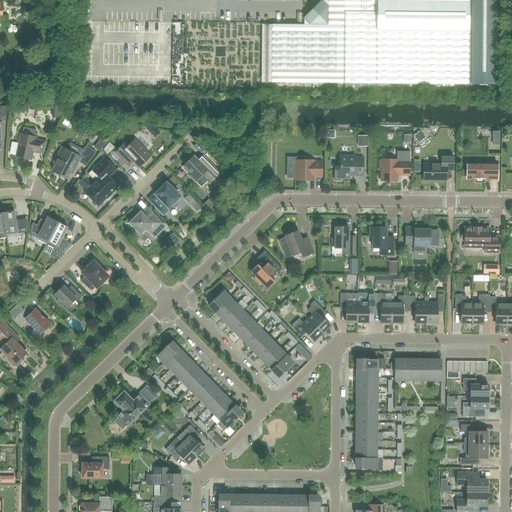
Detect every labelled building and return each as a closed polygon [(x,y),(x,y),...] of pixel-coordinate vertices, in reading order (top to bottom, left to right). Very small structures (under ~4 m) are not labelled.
[(494,86),(495,0),(327,0),(328,1),(323,1),(314,10),(304,20),(304,25),(272,25),(271,83),(344,83),(467,85),(470,85),(494,86)] [(35,138),(34,138),(36,130),(23,127),(21,135),(20,135),(16,156),(31,160),(32,152),(42,154),(45,142),(35,140),(35,138)] [(357,136),(357,147),(368,147),(368,136),(357,136)] [(124,144),(115,153),(128,166),(133,161),(139,167),(150,156),(135,140),(127,147),(124,144)] [(78,162),(86,166),(96,153),(86,146),(78,156),(62,147),(53,163),(55,164),(52,171),(67,179),(70,172),(72,173),(78,162)] [(193,156),(183,166),(191,174),(189,176),(195,182),(201,175),(209,184),(220,174),(202,156),(197,161),(193,156)] [(334,179),(334,181),(341,181),(341,179),(349,179),(349,174),(354,174),(354,176),(363,176),(363,158),(355,157),(355,156),(340,156),(340,167),(334,167),(334,179)] [(446,170),(453,170),(453,156),(441,156),(441,165),(423,165),(423,182),(432,182),(432,180),(446,181),(446,170)] [(99,178),(84,193),(97,206),(109,195),(109,196),(118,187),(108,177),(116,170),(104,158),(92,170),(99,178)] [(286,177),(286,178),(295,178),(295,180),(314,181),(314,177),(321,177),(322,162),(314,162),(314,161),(294,160),(294,166),(287,166),(287,177),(286,177)] [(381,181),(397,182),(397,175),(409,175),(409,162),(397,162),(397,160),(381,160),(381,161),(379,161),(379,171),(381,171),(381,181)] [(483,178),(496,178),(496,163),(467,163),(467,178),(475,178),(475,182),(483,182),(483,178)] [(206,181),(199,184),(204,193),(210,190),(206,181)] [(166,182),(148,200),(163,215),(169,209),(168,209),(170,207),(171,208),(173,208),(177,204),(177,202),(176,201),(180,197),(166,182)] [(3,213),(6,238),(24,235),(26,222),(16,224),(14,212),(3,213)] [(133,215),(125,223),(132,231),(134,229),(140,234),(146,229),(151,234),(161,223),(154,215),(149,220),(140,212),(135,217),(133,215)] [(46,244),(57,223),(47,217),(42,228),(32,223),(30,236),(46,244)] [(57,223),(46,244),(62,253),(71,243),(62,238),(67,228),(57,223)] [(332,238),(332,247),(335,247),(335,248),(342,248),(342,255),(355,255),(355,237),(348,236),(348,227),(335,227),(335,238),(332,238)] [(386,237),(386,228),(369,227),(369,237),(372,237),(372,248),(379,248),(379,255),(393,255),(393,237),(386,237)] [(405,228),(405,245),(414,245),(413,253),(425,253),(426,246),(430,246),(430,245),(438,245),(438,231),(430,231),(430,230),(422,230),(422,228),(405,228)] [(461,236),(461,242),(462,243),(464,243),(464,247),(484,248),(484,252),(499,253),(499,238),(489,238),(489,229),(480,229),(480,228),(474,228),(474,229),(464,228),(464,234),(462,234),(461,236)] [(285,258),(292,256),(300,252),(303,258),(314,253),(308,237),(301,240),(297,231),(284,236),(285,238),(278,241),(285,258)] [(274,276),(282,269),(264,251),(257,258),(258,260),(255,263),(257,265),(250,272),(255,277),(254,279),(259,284),(261,283),(268,290),(275,282),(269,277),(272,274),(274,276)] [(100,267),(93,259),(88,264),(90,266),(87,268),(86,267),(82,271),(83,272),(82,273),(85,276),(80,281),(91,291),(96,287),(107,277),(99,268),(100,267)] [(398,276),(398,263),(388,263),(388,276),(398,276)] [(498,265),(484,265),(484,274),(498,274),(498,265)] [(239,289),(242,286),(237,281),(234,284),(239,289)] [(63,286),(55,295),(58,298),(57,300),(57,302),(60,305),(62,305),(63,303),(67,307),(76,299),(78,301),(82,297),(74,288),(69,292),(63,286)] [(215,312),(230,298),(223,291),(209,306),(215,312)] [(357,323),(357,302),(346,302),(346,293),(340,293),(339,308),(346,308),(346,322),(350,322),(350,323),(357,323)] [(391,324),(391,302),(385,302),(385,294),(374,294),(374,296),(374,308),(380,308),(380,322),(384,322),(384,324),(391,324)] [(426,303),(426,324),(433,324),(433,323),(437,323),(437,309),(443,309),(443,294),(437,294),(437,303),(426,303)] [(472,325),(472,303),(466,303),(466,297),(461,297),(461,295),(455,295),(454,309),(461,309),(461,323),(465,323),(465,324),(472,325)] [(489,310),(489,297),(489,295),(478,295),(478,303),(472,303),(472,325),(479,325),(479,323),(483,323),(483,309),(489,310)] [(374,308),(374,296),(368,296),(368,302),(357,302),(357,323),(364,323),(364,322),(368,322),(368,308),(374,308)] [(391,302),(391,324),(398,324),(398,323),(402,323),(402,309),(409,309),(409,296),(402,296),(398,296),(398,302),(391,302)] [(426,324),(426,303),(415,303),(415,296),(409,296),(409,309),(415,309),(415,323),(419,323),(419,324),(426,324)] [(506,325),(506,304),(496,304),(496,297),(489,297),(489,310),(495,310),(495,324),(499,324),(499,325),(506,325)] [(221,319),(236,305),(230,298),(215,312),(221,319)] [(307,319),(322,334),(327,329),(327,328),(329,325),(320,315),(324,311),(314,301),(309,305),(311,306),(307,310),(312,315),(307,319)] [(35,310),(31,313),(26,307),(23,310),(17,304),(7,314),(13,320),(17,316),(24,322),(25,320),(40,334),(42,332),(44,333),(48,329),(47,327),(50,325),(35,310)] [(228,325),(242,311),(236,305),(221,319),(228,325)] [(234,332),(248,318),(242,311),(228,325),(234,332)] [(240,338),(255,324),(248,318),(234,332),(240,338)] [(322,334),(307,319),(303,323),(298,318),(290,326),(299,335),(304,331),(314,341),(316,338),(317,339),(322,334)] [(66,327),(77,332),(80,325),(70,320),(66,327)] [(2,322),(0,323),(0,342),(3,346),(0,349),(10,359),(8,361),(13,366),(16,366),(22,361),(20,359),(26,353),(15,343),(18,340),(18,338),(2,322)] [(247,345),(261,330),(255,324),(240,338),(247,345)] [(253,351),(267,337),(261,330),(247,345),(253,351)] [(259,357),(274,343),(267,337),(253,351),(259,357)] [(164,363),(178,349),(171,342),(157,356),(164,363)] [(266,364),(280,350),(274,343),(259,357),(266,364)] [(300,352),(304,349),(299,344),(295,347),(300,352)] [(170,369),(184,355),(178,349),(164,363),(170,369)] [(272,370),(286,356),(280,350),(266,364),(272,370)] [(176,376),(191,362),(184,355),(170,369),(176,376)] [(286,356),(272,370),(278,377),(293,363),(286,356)] [(384,360),(357,359),(357,369),(377,369),(384,369),(384,360)] [(395,380),(440,380),(441,360),(395,360),(395,363),(395,369),(395,376),(395,380)] [(182,382),(197,368),(191,362),(176,376),(182,382)] [(145,371),(150,376),(154,373),(149,368),(145,371)] [(189,389),(203,374),(197,368),(182,382),(189,389)] [(377,378),(377,369),(357,369),(357,378),(377,378)] [(195,395),(209,381),(203,374),(189,389),(195,395)] [(377,387),(377,378),(357,378),(356,387),(377,387)] [(468,397),(488,397),(488,385),(476,385),(476,379),(463,379),(463,390),(468,390),(468,397)] [(201,401),(216,387),(209,381),(195,395),(201,401)] [(138,416),(138,415),(157,396),(147,385),(137,395),(138,396),(133,401),(123,391),(121,394),(119,394),(117,395),(117,396),(116,396),(115,397),(115,398),(114,399),(114,400),(114,401),(114,402),(115,403),(115,404),(116,405),(116,406),(117,406),(118,407),(119,407),(121,407),(124,410),(117,416),(118,417),(115,421),(122,429),(126,425),(127,426),(131,421),(133,421),(134,421),(135,421),(135,420),(136,419),(137,418),(137,417),(138,416)] [(208,408),(222,394),(216,387),(201,401),(208,408)] [(376,396),(377,387),(356,387),(356,396),(376,396)] [(214,414),(228,400),(222,394),(208,408),(214,414)] [(376,405),(376,396),(356,396),(356,405),(376,405)] [(488,409),(488,397),(468,397),(468,403),(462,403),(462,417),(482,417),(483,409),(488,409)] [(220,421),(235,407),(228,400),(214,414),(220,421)] [(164,412),(155,403),(147,410),(157,420),(164,412)] [(376,414),(376,405),(356,405),(356,414),(376,414)] [(220,421),(217,424),(223,431),(227,427),(241,413),(235,407),(220,421)] [(376,423),(376,414),(356,414),(356,423),(376,423)] [(376,432),(376,423),(356,423),(356,432),(376,432)] [(185,429),(177,437),(182,442),(197,457),(202,452),(201,451),(204,448),(194,438),(199,434),(190,425),(185,429)] [(463,445),(487,445),(487,432),(475,432),(475,425),(460,425),(460,432),(465,432),(465,438),(463,438),(463,445)] [(210,430),(207,434),(212,439),(215,435),(210,430)] [(376,441),(376,432),(356,432),(356,441),(376,441)] [(197,457),(182,442),(177,437),(165,449),(174,458),(178,454),(188,464),(191,461),(192,462),(197,457)] [(376,450),(376,441),(356,441),(356,450),(376,450)] [(487,458),(487,445),(463,445),(463,452),(465,452),(465,458),(460,458),(460,465),(479,465),(479,458),(487,458)] [(376,458),(376,450),(356,450),(356,459),(376,459),(376,458)] [(80,471),(80,474),(82,476),(82,478),(102,478),(102,469),(109,469),(109,457),(96,457),(96,464),(82,464),(82,470),(80,471)] [(130,458),(121,458),(122,466),(130,466),(130,458)] [(356,459),(356,468),(375,468),(375,471),(382,471),(382,459),(376,458),(376,459),(356,459)] [(181,478),(181,474),(170,474),(170,468),(154,468),(154,485),(160,485),(182,485),(182,478),(181,478)] [(466,493),(487,493),(487,480),(478,480),(478,473),(457,473),(457,485),(466,485),(466,493)] [(182,492),(182,485),(160,485),(160,496),(154,496),(154,502),(166,502),(166,496),(180,496),(180,492),(182,492)] [(487,506),(487,493),(466,493),(466,500),(456,500),(456,511),(477,511),(478,506),(487,506)] [(227,511),(228,495),(218,495),(218,511),(227,511)] [(236,511),(237,495),(228,495),(227,511),(236,511)] [(245,511),(246,496),(237,495),(236,511),(245,511)] [(254,511),(255,496),(246,496),(245,511),(254,511)] [(263,511),(264,496),(255,496),(254,511),(263,511)] [(272,511),(273,496),(264,496),(263,511),(272,511)] [(281,511),(282,496),(273,496),(272,511),(281,511)] [(290,511),(291,496),(282,496),(281,511),(290,511)] [(299,511),(300,496),(291,496),(290,511),(299,511)] [(308,511),(309,496),(300,496),(299,511),(308,511)] [(309,496),(308,511),(318,511),(318,507),(321,507),(321,499),(318,499),(318,496),(309,496)] [(79,506),(79,510),(80,511),(81,511),(99,511),(111,511),(112,497),(99,497),(99,504),(82,503),(82,505),(80,505),(79,506)] [(166,509),(166,502),(154,502),(153,511),(180,511),(180,509),(166,509)]
